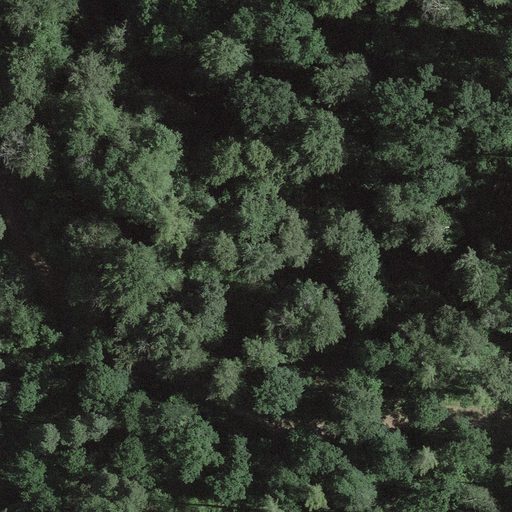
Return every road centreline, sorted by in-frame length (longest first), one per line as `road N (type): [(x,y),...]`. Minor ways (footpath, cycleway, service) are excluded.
road 1 (track): [(511,425),(444,413),(321,430),(270,417),(160,366),(107,336),(53,285),(0,182)]
road 2 (track): [(511,340),(443,266),(169,89),(127,49),(102,0)]
